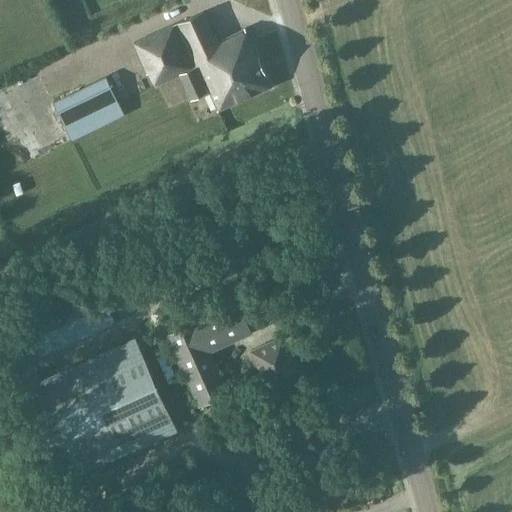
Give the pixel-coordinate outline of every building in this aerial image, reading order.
[(134,43),(135,46),(125,51),(130,61),(140,56),(148,74),(150,73),(156,85),(181,74),(188,90),(193,99),(207,92),(216,112),(272,86),(254,44),(252,45),(245,29),(218,42),(204,12),(134,43)] [(107,78),(74,94),(75,97),(86,119),(119,103),(107,78)] [(0,359),(6,371),(115,323),(98,284),(0,327),(0,359)] [(210,351),(252,333),(238,302),(167,334),(200,406),(229,393),(210,351)] [(268,387),(287,378),(300,372),(284,335),(251,350),(268,387)] [(67,480),(178,429),(136,336),(24,386),(67,480)]
